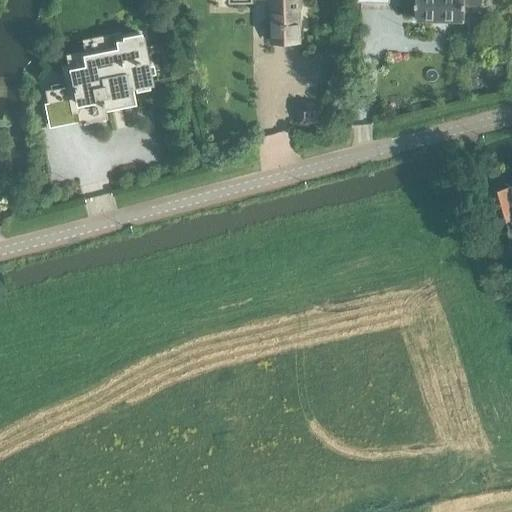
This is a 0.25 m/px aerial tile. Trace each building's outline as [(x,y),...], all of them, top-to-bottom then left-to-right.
[(273,0),(274,41),(299,41),(298,0),(230,0),(230,2),(253,2),(253,0),(273,0)] [(398,0),(399,3),(400,3),(416,3),(416,20),(417,20),(417,19),(464,20),(464,21),(465,21),(465,4),(483,4),(483,5),(484,5),(483,0),(398,0)] [(86,67),(68,70),(73,97),(77,97),(82,121),(82,122),(83,124),(87,123),(107,119),(105,107),(131,102),(128,89),(153,84),(152,81),(145,46),(143,34),(120,39),(117,39),(119,49),(84,56),(86,67)] [(65,81),(64,81),(63,81),(49,84),(50,89),(44,90),(47,103),(69,98),(65,81)] [(300,104),(299,124),(319,124),(320,104),(300,104)] [(494,223),(506,220),(507,220),(510,232),(508,232),(511,247),(511,185),(486,191),(494,223)]
